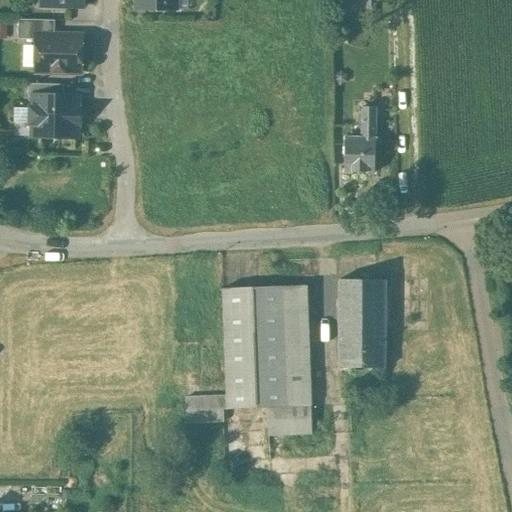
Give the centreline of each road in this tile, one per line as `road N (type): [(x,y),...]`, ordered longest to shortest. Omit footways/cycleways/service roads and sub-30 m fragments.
road 1 (residential): [(473,216),(125,245)]
road 2 (residential): [(108,0),(105,95),(124,156),(125,245)]
road 3 (residential): [(511,458),(473,216)]
road 4 (residential): [(125,245),(0,236)]
